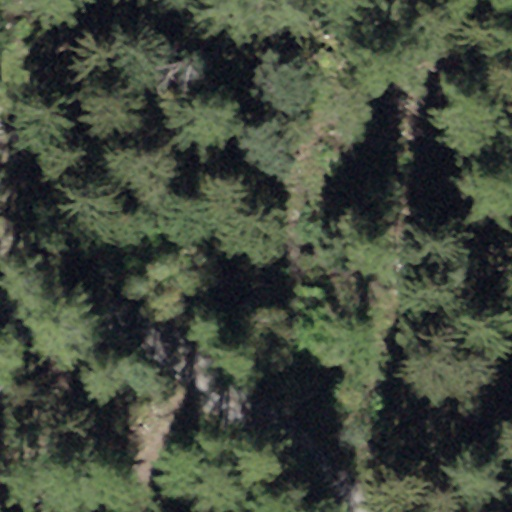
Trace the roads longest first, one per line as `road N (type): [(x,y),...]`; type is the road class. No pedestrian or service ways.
road 1 (track): [(0,331),(86,322),(126,332),(254,413)]
road 2 (track): [(345,511),(254,413)]
